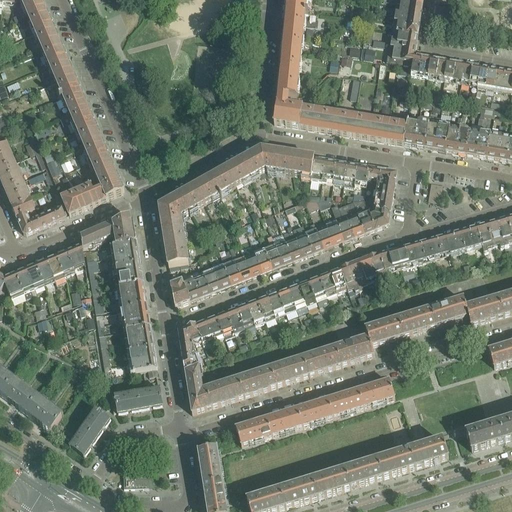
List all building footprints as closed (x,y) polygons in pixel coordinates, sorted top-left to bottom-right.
[(19,0),(22,4),(36,37),(54,29),(41,0),(19,0)] [(305,17),(306,0),(286,0),(285,15),(305,17)] [(422,10),(423,0),(404,0),(404,8),(422,10)] [(396,17),(395,21),(419,25),(422,10),(404,8),(402,17),(396,17)] [(301,58),(305,17),(285,15),(281,56),(301,58)] [(417,39),(419,25),(395,21),(394,25),(401,26),(399,36),(417,39)] [(54,29),(36,37),(50,69),(68,61),(54,29)] [(416,49),(417,39),(399,36),(397,36),(396,42),(392,41),(391,45),(416,49)] [(413,66),(414,59),(416,49),(391,45),(391,50),(397,51),(395,62),(413,66)] [(375,63),(376,52),(364,51),(363,61),(375,63)] [(297,100),(301,58),(281,56),(277,97),(289,99),(297,100)] [(431,62),(414,59),(413,66),(411,79),(427,82),(431,62)] [(50,69),(63,101),(82,93),(68,61),(50,69)] [(352,71),(353,62),(344,61),(342,69),(352,71)] [(427,82),(436,84),(435,89),(443,91),(444,85),(448,65),(431,62),(427,82)] [(464,67),(448,65),(444,85),(461,88),(464,67)] [(481,70),(464,67),(461,88),(478,90),(481,70)] [(481,70),(478,90),(477,93),(493,96),(494,93),(497,73),(481,70)] [(511,91),(511,75),(497,73),(494,93),(511,96),(511,91)] [(354,82),(352,102),(358,103),(360,83),(354,82)] [(0,90),(0,96),(1,99),(9,98),(7,89),(0,90)] [(63,101),(77,134),(96,126),(82,93),(63,101)] [(303,111),(288,109),(289,99),(277,97),(275,116),(276,116),(274,127),(283,129),(299,131),(303,111)] [(337,117),(320,114),(303,111),(299,131),(316,134),(334,137),(337,117)] [(372,123),(354,120),(337,117),(334,137),(351,140),(369,143),(372,123)] [(404,149),(414,151),(420,119),(409,117),(407,129),(404,149)] [(425,152),(429,126),(430,120),(420,119),(414,151),(425,152)] [(425,152),(435,154),(441,123),(436,122),(435,127),(429,126),(425,152)] [(404,149),(407,129),(390,126),(372,123),(369,143),(386,146),(404,149)] [(435,154),(446,156),(451,125),(441,123),(435,154)] [(456,158),(461,131),(462,127),(451,125),(446,156),(456,158)] [(77,134),(91,166),(109,158),(96,126),(77,134)] [(466,159),(477,161),(481,134),(482,130),(471,128),(470,132),(466,159)] [(466,159),(470,132),(461,131),(456,158),(466,159)] [(498,165),(502,138),(503,134),(492,132),(491,136),(487,163),(498,165)] [(477,161),(487,163),(491,136),(481,134),(477,161)] [(498,165),(507,166),(511,139),(502,138),(498,165)] [(27,147),(32,160),(41,156),(36,144),(27,147)] [(0,171),(15,165),(7,146),(1,148),(0,147),(0,171)] [(262,153),(241,165),(251,183),(266,174),(271,175),(271,176),(276,176),(279,156),(262,153)] [(315,162),(297,159),(279,156),(276,176),(293,179),(312,182),(315,162)] [(125,194),(109,158),(91,166),(100,187),(101,187),(103,193),(107,204),(123,197),(123,195),(125,194)] [(311,185),(322,186),(326,164),(315,162),(312,182),(311,185)] [(66,175),(74,171),(71,163),(62,166),(66,175)] [(337,166),(326,164),(322,186),(333,188),(337,166)] [(15,165),(0,171),(0,180),(5,192),(23,184),(15,165)] [(241,165),(210,182),(220,200),(251,183),(241,165)] [(54,176),(59,173),(56,166),(51,169),(54,176)] [(348,168),(337,166),(333,188),(344,190),(348,168)] [(354,192),(355,190),(358,169),(348,168),(344,190),(354,192)] [(366,189),(367,184),(369,171),(358,169),(355,190),(360,191),(361,188),(366,189)] [(398,176),(369,171),(367,184),(371,185),(371,183),(381,185),(396,187),(398,176)] [(210,182),(180,199),(190,217),(220,200),(210,182)] [(5,192),(13,211),(31,203),(23,184),(5,192)] [(371,222),(375,234),(389,229),(396,187),(381,185),(380,189),(378,188),(374,211),(377,211),(375,220),(371,222)] [(440,208),(442,189),(431,187),(428,206),(440,208)] [(92,189),(79,194),(87,212),(107,204),(103,193),(95,196),(92,189)] [(70,220),(87,212),(79,194),(62,201),(70,220)] [(180,199),(159,211),(163,235),(183,232),(182,223),(180,224),(180,222),(185,219),(185,220),(190,217),(180,199)] [(331,199),(309,199),(309,212),(332,211),(331,199)] [(31,203),(13,211),(24,237),(27,238),(51,228),(47,217),(31,224),(27,216),(35,212),(31,203)] [(344,246),(375,234),(371,222),(364,204),(352,205),(353,206),(338,212),(337,209),(331,212),(336,225),(344,246)] [(47,217),(51,228),(67,221),(63,211),(47,217)] [(81,241),(83,248),(83,253),(115,239),(117,249),(137,246),(133,223),(131,223),(130,220),(81,241)] [(497,224),(505,250),(508,249),(508,246),(511,245),(511,238),(507,221),(497,224)] [(497,224),(487,227),(494,251),(500,249),(500,252),(505,250),(497,224)] [(336,225),(326,229),(334,250),(344,246),(336,225)] [(477,229),(482,249),(484,256),(489,255),(488,252),(494,251),(487,227),(477,229)] [(316,233),(314,228),(303,232),(314,258),(324,254),(316,233)] [(334,250),(326,229),(316,233),(324,254),(334,250)] [(466,253),(482,249),(477,229),(461,234),(466,253)] [(304,262),(293,236),(291,230),(287,231),(290,237),(283,239),(285,245),(294,266),(304,262)] [(163,235),(166,253),(169,270),(189,267),(186,250),(183,232),(163,235)] [(314,258),(303,232),(293,236),(304,262),(314,258)] [(451,258),(466,253),(461,234),(445,239),(451,258)] [(451,259),(451,258),(445,239),(429,243),(435,263),(451,259)] [(418,268),(435,263),(429,243),(413,248),(418,268)] [(275,249),(283,270),(294,266),(285,245),(275,249)] [(117,249),(107,251),(108,259),(112,258),(112,261),(139,257),(137,246),(117,249)] [(83,248),(66,255),(74,273),(86,268),(83,253),(83,248)] [(402,273),(418,268),(413,248),(396,253),(402,273)] [(283,270),(275,249),(265,253),(273,273),(283,270)] [(252,282),(244,261),(238,263),(233,252),(230,253),(230,254),(234,265),(242,285),(252,282)] [(255,257),(253,252),(242,256),(244,261),(252,282),(263,277),(255,257)] [(255,257),(263,277),(273,273),(265,253),(255,257)] [(386,277),(402,273),(396,253),(380,257),(386,277)] [(242,285),(234,265),(230,254),(226,256),(227,259),(221,261),(224,269),(232,289),(242,285)] [(66,255),(56,259),(65,280),(75,276),(74,273),(73,270),(66,255)] [(114,272),(140,267),(139,257),(112,261),(114,272)] [(380,257),(369,262),(379,287),(383,285),(382,283),(387,281),(386,277),(380,257)] [(46,264),(55,285),(57,290),(67,285),(65,280),(56,259),(46,264)] [(359,265),(368,288),(374,286),(375,289),(379,287),(369,262),(359,265)] [(89,264),(92,293),(98,292),(96,275),(100,275),(98,263),(89,264)] [(46,264),(36,268),(45,289),(55,285),(46,264)] [(359,265),(349,269),(359,295),(364,293),(363,290),(368,288),(359,265)] [(114,272),(116,282),(142,277),(140,267),(114,272)] [(35,293),(45,289),(36,268),(26,272),(35,293)] [(213,273),(221,293),(232,289),(224,269),(213,273)] [(340,273),(347,293),(348,296),(354,294),(355,296),(359,295),(349,269),(340,273)] [(26,272),(16,277),(25,298),(35,293),(26,272)] [(213,273),(203,277),(211,297),(221,293),(213,273)] [(347,293),(340,273),(330,277),(337,297),(347,293)] [(16,277),(7,281),(6,286),(6,287),(12,303),(25,298),(16,277)] [(117,292),(144,288),(142,277),(116,282),(117,292)] [(193,281),(201,301),(211,297),(203,277),(193,281)] [(330,277),(319,281),(327,301),(337,297),(330,277)] [(193,281),(182,285),(190,305),(201,301),(193,281)] [(309,285),(317,305),(327,301),(319,281),(309,285)] [(176,311),(190,305),(182,285),(172,289),(176,311)] [(309,285),(299,289),(307,309),(317,305),(309,285)] [(117,292),(119,302),(145,298),(144,288),(117,292)] [(288,293),(296,313),(307,309),(299,289),(288,293)] [(278,297),(286,317),(296,313),(288,293),(278,297)] [(268,301),(276,321),(286,317),(278,297),(268,301)] [(511,317),(511,297),(499,301),(504,320),(511,317)] [(147,308),(145,298),(119,302),(121,312),(147,308)] [(268,301),(258,305),(266,325),(276,321),(268,301)] [(504,320),(499,301),(467,311),(466,311),(469,321),(471,330),(491,324),(504,320)] [(466,311),(467,311),(464,302),(431,312),(437,331),(460,323),(469,321),(466,311)] [(247,309),(255,329),(266,325),(258,305),(247,309)] [(247,309),(237,313),(245,333),(255,329),(247,309)] [(123,325),(149,320),(147,310),(121,315),(123,325)] [(437,331),(431,312),(399,322),(404,341),(430,333),(437,331)] [(227,317),(235,337),(245,333),(237,313),(227,317)] [(227,317),(217,321),(225,341),(235,337),(227,317)] [(124,335),(151,331),(149,320),(123,325),(124,335)] [(206,325),(215,345),(225,341),(217,321),(206,325)] [(404,341),(399,322),(365,332),(368,341),(369,341),(372,351),(404,341)] [(206,325),(196,329),(202,346),(204,349),(215,345),(206,325)] [(202,346),(196,329),(179,335),(186,376),(202,370),(198,359),(200,359),(196,348),(202,346)] [(126,346),(152,341),(151,331),(124,335),(126,346)] [(128,356),(154,352),(152,341),(126,346),(128,356)] [(368,341),(336,352),(342,370),(361,364),(375,360),(373,354),(372,351),(369,341),(368,341)] [(511,366),(511,346),(489,354),(494,372),(511,366)] [(128,356),(130,367),(156,363),(154,352),(128,356)] [(329,374),(342,370),(336,352),(303,362),(309,381),(329,374)] [(303,362),(271,373),(277,391),(295,385),(309,381),(303,362)] [(159,380),(158,374),(156,363),(130,367),(131,378),(149,375),(150,382),(159,380)] [(14,383),(0,372),(0,398),(2,399),(14,383)] [(271,373),(239,383),(245,402),(263,396),(277,391),(271,373)] [(187,381),(193,418),(212,412),(206,394),(203,395),(200,375),(187,381)] [(38,401),(14,383),(2,399),(26,417),(38,401)] [(239,383),(206,394),(212,412),(231,406),(245,402),(239,383)] [(389,384),(358,394),(364,412),(395,403),(389,384)] [(160,392),(137,396),(140,413),(163,409),(162,409),(160,393),(160,392)] [(358,394),(328,403),(334,422),(364,412),(358,394)] [(118,417),(140,413),(137,396),(115,400),(111,401),(112,410),(118,409),(118,410),(117,410),(118,416),(119,416),(118,416),(118,417)] [(61,432),(56,428),(63,419),(38,401),(26,417),(52,436),(56,439),(61,432)] [(328,403),(297,413),(303,431),(334,422),(328,403)] [(95,413),(83,432),(97,442),(111,422),(110,422),(110,423),(104,418),(107,414),(99,409),(96,414),(95,413)] [(297,413),(267,422),(272,441),(303,431),(297,413)] [(272,441),(267,422),(236,432),(242,450),(272,441)] [(511,422),(499,427),(505,445),(511,442),(511,422)] [(499,427),(483,432),(466,437),(472,455),(489,450),(505,445),(499,427)] [(84,460),(97,442),(83,432),(70,449),(84,459),(84,460)] [(443,444),(426,449),(410,454),(416,472),(432,467),(449,462),(443,444)] [(199,455),(201,472),(204,489),(223,486),(220,469),(218,457),(218,452),(199,455)] [(410,454),(394,459),(378,464),(383,483),(400,478),(416,472),(410,454)] [(378,464),(361,469),(345,474),(351,493),(367,488),(383,483),(378,464)] [(345,474),(329,479),(312,484),(318,503),(334,498),(351,493),(345,474)] [(126,480),(126,492),(149,492),(149,482),(134,482),(134,480),(126,480)] [(312,484),(296,489),(280,494),(285,511),(288,511),(302,508),(318,503),(312,484)] [(204,489),(207,506),(207,511),(227,511),(226,503),(223,486),(204,489)] [(285,511),(280,494),(264,499),(248,504),(249,511),(285,511)]
